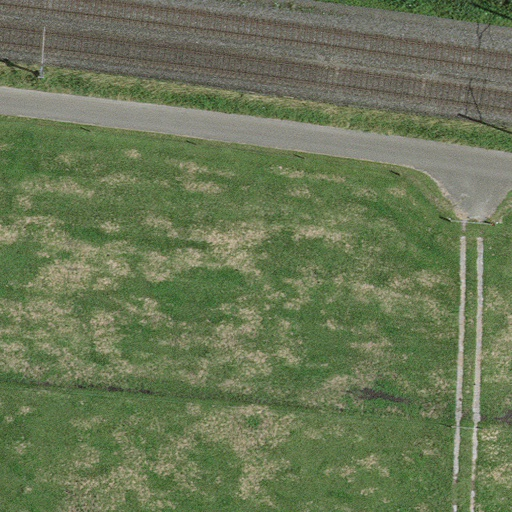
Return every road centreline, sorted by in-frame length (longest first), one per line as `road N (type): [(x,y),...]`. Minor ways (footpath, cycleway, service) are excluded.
road 1 (unclassified): [(0,113),(511,172)]
road 2 (track): [(470,511),(483,167)]
